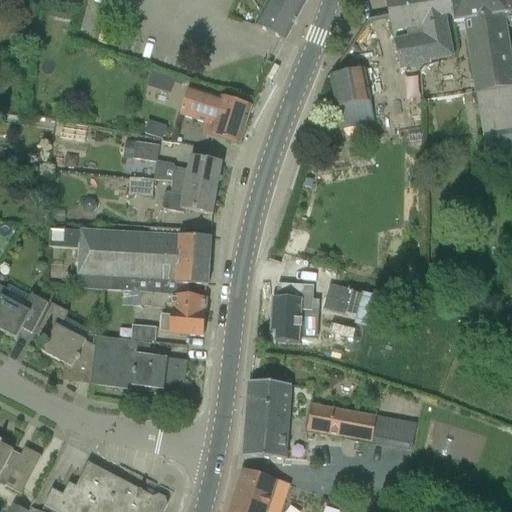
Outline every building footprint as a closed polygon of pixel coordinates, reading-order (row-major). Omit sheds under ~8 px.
[(272,0),(258,31),(286,44),(308,0),(272,0)] [(392,34),(403,32),(404,40),(395,42),(399,67),(400,72),(419,68),(430,67),(430,63),(454,58),(446,19),(451,18),(448,0),(385,0),(389,18),(392,34)] [(482,0),(448,0),(451,18),(452,25),(463,23),(474,97),(476,96),(482,137),(500,134),(482,0)] [(511,0),(482,0),(500,134),(511,131),(511,60),(506,21),(508,21),(510,30),(511,29),(511,0)] [(13,64),(21,65),(22,56),(14,55),(13,64)] [(370,104),(363,71),(330,79),(331,80),(337,111),(370,104)] [(152,72),(147,86),(172,95),(177,81),(152,72)] [(239,148),(251,109),(197,93),(189,90),(181,117),(208,125),(204,136),(207,137),(207,138),(239,148)] [(345,110),(346,126),(375,125),(374,108),(345,110)] [(162,142),(167,129),(149,123),(144,136),(162,142)] [(133,144),(130,161),(157,165),(159,148),(133,144)] [(185,172),(175,170),(170,184),(217,193),(222,166),(188,159),(185,172)] [(154,183),(153,183),(129,181),(128,197),(152,199),(154,183)] [(212,217),(217,193),(170,184),(168,196),(166,195),(163,197),(162,210),(163,212),(183,216),(184,212),(212,217)] [(79,252),(77,288),(100,290),(167,297),(168,283),(176,283),(176,287),(208,288),(211,240),(181,239),(182,232),(148,230),(148,233),(101,231),(101,234),(49,232),(48,249),(79,252)] [(308,304),(308,288),(278,287),(276,311),(271,310),(270,334),(275,335),(274,344),(300,346),(302,303),(308,304)] [(0,332),(16,342),(22,331),(32,336),(48,306),(31,297),(22,313),(6,305),(11,295),(0,289),(0,332)] [(169,337),(203,339),(207,301),(167,297),(123,293),(122,306),(164,309),(164,304),(172,305),(171,318),(161,317),(160,334),(169,335),(169,337)] [(89,382),(95,348),(59,331),(66,315),(50,308),(36,338),(47,343),(42,354),(68,368),(67,379),(89,382)] [(155,344),(156,331),(132,328),(131,342),(155,344)] [(96,349),(95,348),(89,382),(91,382),(91,387),(132,393),(133,389),(180,395),(184,365),(187,365),(187,364),(139,355),(140,347),(98,339),(96,349)] [(291,387),(250,384),(249,384),(246,429),(262,430),(261,435),(280,436),(280,428),(284,428),(284,431),(288,431),(291,387)] [(377,416),(311,406),(306,432),(346,437),(345,441),(371,445),(377,416)] [(380,446),(414,452),(418,424),(384,419),(380,446)] [(243,459),(247,459),(285,461),(288,431),(284,431),(284,428),(280,428),(280,436),(261,435),(262,430),(246,429),(243,459)] [(22,497),(41,459),(25,450),(19,460),(12,456),(13,453),(12,453),(12,454),(1,448),(3,445),(0,443),(0,486),(4,489),(4,488),(22,497)] [(52,492),(44,508),(51,511),(164,511),(167,507),(165,501),(159,497),(153,500),(121,483),(88,466),(76,489),(69,486),(63,498),(52,492)] [(242,472),(229,511),(281,511),(285,500),(279,499),(284,485),(242,472)]
